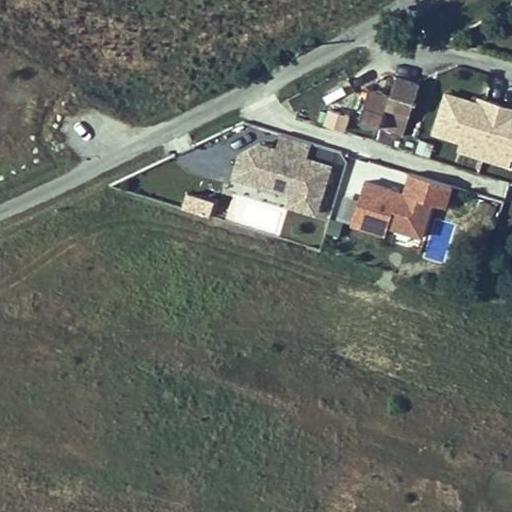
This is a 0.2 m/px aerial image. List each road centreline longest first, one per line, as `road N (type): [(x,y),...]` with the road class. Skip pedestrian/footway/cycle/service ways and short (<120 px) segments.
road 1 (unclassified): [(0,206),(361,22)]
road 2 (residential): [(361,22),(511,64)]
